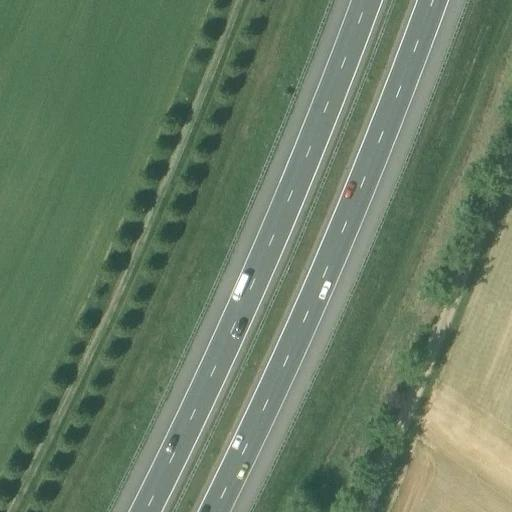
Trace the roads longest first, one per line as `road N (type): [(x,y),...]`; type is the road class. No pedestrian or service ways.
road 1 (motorway): [(367,0),(276,241),(142,511)]
road 2 (motorway): [(211,511),(330,263),(432,0)]
road 3 (unclassified): [(368,511),(511,162)]
